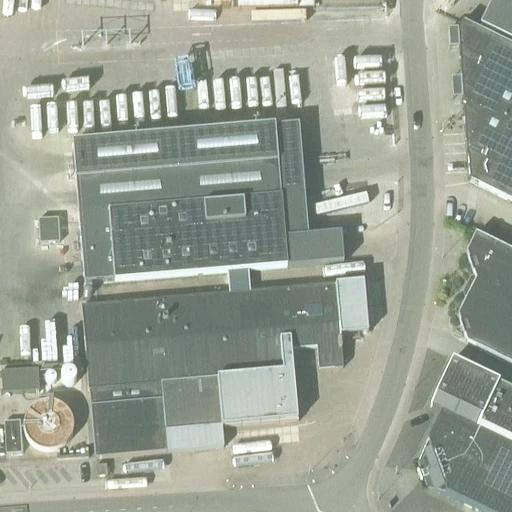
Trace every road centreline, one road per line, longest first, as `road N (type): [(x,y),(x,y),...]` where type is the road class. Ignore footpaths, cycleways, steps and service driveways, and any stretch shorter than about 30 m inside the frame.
road 1 (tertiary): [(336,511),(395,370),(419,259),(424,157),(416,0)]
road 2 (unknown): [(0,42),(418,34)]
road 3 (unknown): [(3,234),(0,89)]
road 4 (tertiary): [(122,511),(239,504),(262,511)]
road 5 (unknown): [(405,322),(511,377)]
